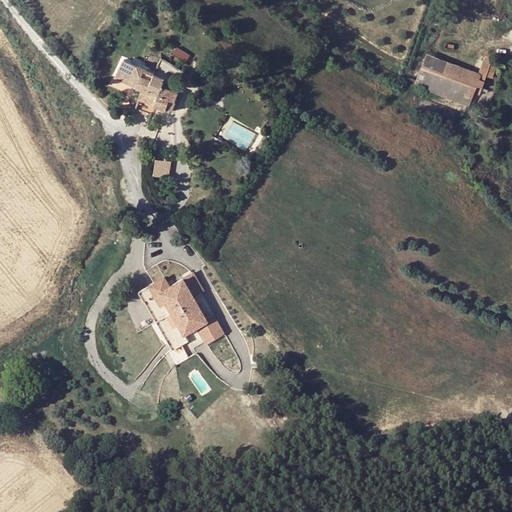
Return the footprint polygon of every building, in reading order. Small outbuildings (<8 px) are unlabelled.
[(476,72),(426,53),(415,82),(434,90),(433,93),(459,103),(461,97),(467,81),(468,79),(473,79),(476,72)] [(483,55),(476,72),(484,74),(490,58),(483,55)] [(490,58),(484,74),(490,77),(497,61),(490,58)] [(161,88),(165,80),(124,59),(115,77),(129,85),(143,89),(135,107),(148,114),(153,104),(170,112),(177,96),(161,88)] [(467,81),(461,97),(468,100),(470,92),(473,84),(467,81)] [(477,95),(480,87),(473,84),(470,92),(477,95)] [(151,172),(170,174),(170,159),(152,157),(151,172)] [(203,266),(193,272),(203,290),(213,284),(203,266)] [(203,290),(193,272),(179,280),(174,271),(149,284),(166,315),(182,306),(205,293),(203,290)] [(182,306),(166,315),(182,344),(198,335),(195,330),(208,323),(206,320),(216,315),(215,313),(205,293),(182,306)] [(233,327),(223,308),(215,313),(216,315),(206,320),(208,323),(216,337),(233,327)]
